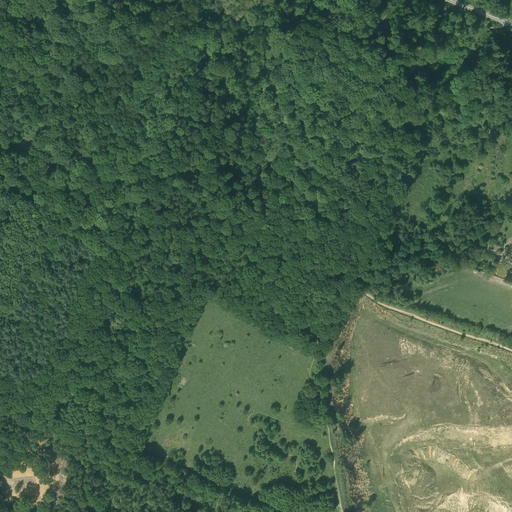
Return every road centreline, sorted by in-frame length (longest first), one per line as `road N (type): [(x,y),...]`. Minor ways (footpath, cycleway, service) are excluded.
road 1 (track): [(320,304),(306,180),(339,119),(398,86)]
road 2 (track): [(511,350),(384,306),(361,290),(320,304)]
road 3 (track): [(199,286),(313,349)]
road 4 (track): [(16,180),(121,242)]
